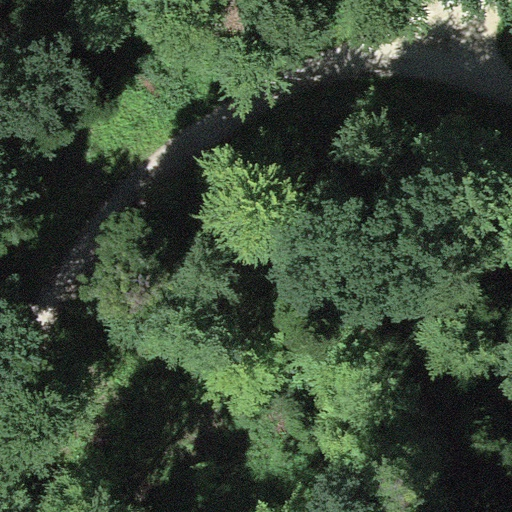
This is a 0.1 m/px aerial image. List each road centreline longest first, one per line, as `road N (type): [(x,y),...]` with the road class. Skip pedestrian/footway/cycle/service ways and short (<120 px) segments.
road 1 (track): [(449,0),(255,100),(134,184),(0,377)]
road 2 (track): [(399,25),(511,76)]
